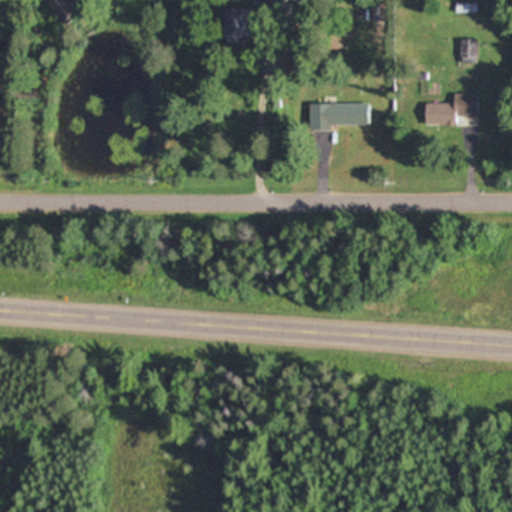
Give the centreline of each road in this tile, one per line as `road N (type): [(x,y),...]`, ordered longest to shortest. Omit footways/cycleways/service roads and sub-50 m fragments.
road 1 (secondary): [(511,340),(0,307)]
road 2 (residential): [(511,197),(0,195)]
